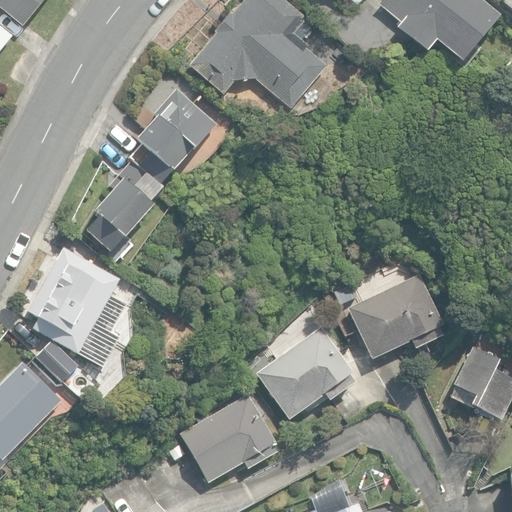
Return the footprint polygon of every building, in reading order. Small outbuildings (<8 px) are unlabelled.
[(0,0),(0,6),(24,27),(46,0),(0,0)] [(256,79),(291,108),(327,66),(306,49),(309,46),(294,33),(307,18),(285,0),(246,0),(234,14),(232,12),(216,31),(218,32),(191,64),(225,93),(235,81),(256,79)] [(437,41),(463,62),(501,15),(482,0),(384,0),(381,5),(402,23),(398,28),(428,52),(437,41)] [(0,51),(13,35),(0,23),(0,51)] [(130,158),(132,160),(159,187),(196,145),(203,151),(214,138),(208,133),(216,124),(176,89),(140,131),(142,134),(137,140),(142,145),(130,158)] [(159,187),(132,160),(110,185),(114,188),(93,212),(97,215),(84,230),(110,253),(164,191),(159,187)] [(102,368),(119,336),(111,332),(127,304),(110,295),(119,279),(62,247),(26,312),(37,318),(31,329),(52,340),(102,368)] [(349,308),(373,358),(413,340),(416,348),(443,335),(440,327),(444,325),(420,274),(349,308)] [(328,302),(335,317),(347,311),(339,296),(328,302)] [(257,373),(290,419),(325,394),(330,400),(354,382),(350,377),(353,375),(320,328),(257,373)] [(49,340),(36,354),(61,380),(76,364),(49,340)] [(471,404),(499,420),(511,396),(511,379),(494,370),(499,361),(474,347),(453,384),(457,386),(452,397),(470,407),(471,404)] [(0,385),(0,455),(4,460),(64,400),(24,361),(0,385)] [(181,433),(209,483),(245,463),(248,469),(278,451),(275,446),(277,445),(248,395),(181,433)] [(169,452),(174,461),(185,455),(179,445),(169,452)] [(112,497),(125,490),(118,479),(106,487),(112,497)]
